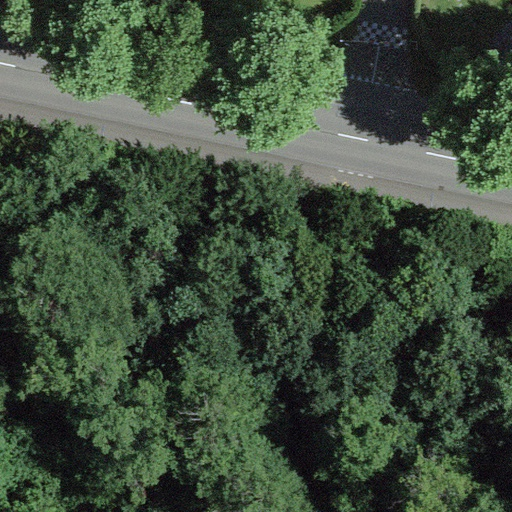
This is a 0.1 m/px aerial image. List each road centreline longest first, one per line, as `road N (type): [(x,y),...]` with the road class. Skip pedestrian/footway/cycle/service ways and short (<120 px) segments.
road 1 (tertiary): [(363,136),(0,59)]
road 2 (tertiary): [(511,164),(363,136)]
road 3 (residential): [(388,0),(363,136)]
